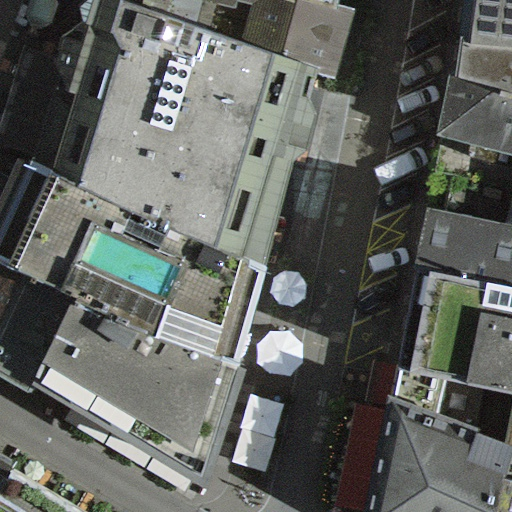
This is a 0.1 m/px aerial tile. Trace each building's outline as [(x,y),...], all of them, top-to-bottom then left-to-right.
[(27,165),(261,270),(313,74),(227,45),(210,39),(100,0),(85,0),(75,10),(78,25),(71,31),(66,46),(45,114),(41,126),(28,135),(34,150),(30,162),(29,161),(27,165)] [(227,45),(313,74),(327,78),(336,43),(344,13),(330,9),(295,0),(100,0),(210,39),(215,21),(204,17),(207,3),(224,7),(227,7),(230,6),(231,4),(233,0),(246,0),(256,2),(246,37),(232,31),(227,45)] [(295,0),(330,9),(331,0),(295,0)] [(511,0),(463,0),(453,76),(511,92),(511,0)] [(511,193),(511,92),(453,76),(451,76),(431,174),(511,193)] [(233,367),(234,367),(262,270),(261,270),(27,165),(26,165),(0,222),(0,263),(68,296),(118,326),(233,367)] [(511,193),(431,174),(410,272),(413,272),(511,290),(511,193)] [(68,296),(0,263),(0,379),(21,391),(29,376),(68,296)] [(511,393),(511,290),(413,272),(394,368),(395,368),(480,386),(511,393)] [(134,438),(197,476),(233,367),(118,326),(68,296),(29,376),(134,438)] [(480,386),(395,368),(365,511),(488,511),(500,480),(497,480),(508,450),(470,435),(480,386)] [(511,393),(480,386),(470,435),(508,450),(497,480),(500,480),(511,483),(511,393)] [(0,511),(70,511),(20,482),(5,473),(7,471),(5,469),(0,477),(0,511)] [(511,511),(511,483),(500,480),(488,511),(511,511)]
